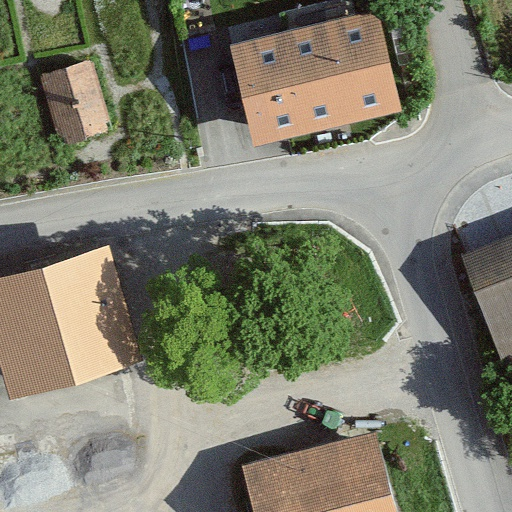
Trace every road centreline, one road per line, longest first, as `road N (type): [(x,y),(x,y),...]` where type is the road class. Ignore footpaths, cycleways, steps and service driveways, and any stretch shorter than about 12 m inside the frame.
road 1 (unclassified): [(398,170),(0,233)]
road 2 (unclassified): [(398,170),(497,511)]
road 3 (unclassified): [(478,144),(447,0)]
